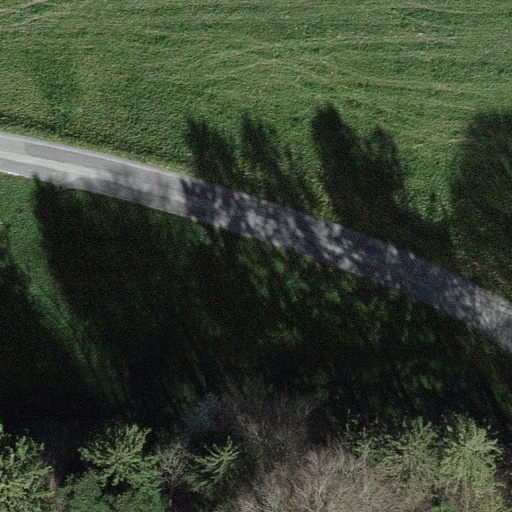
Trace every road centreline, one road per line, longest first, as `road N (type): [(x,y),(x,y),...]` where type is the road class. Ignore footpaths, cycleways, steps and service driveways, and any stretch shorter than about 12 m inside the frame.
road 1 (unclassified): [(0,153),(204,201),(333,244),(423,278),(511,327)]
road 2 (track): [(0,496),(287,470),(511,465)]
